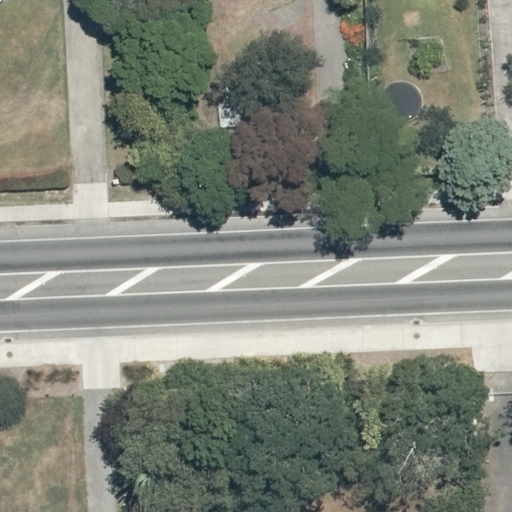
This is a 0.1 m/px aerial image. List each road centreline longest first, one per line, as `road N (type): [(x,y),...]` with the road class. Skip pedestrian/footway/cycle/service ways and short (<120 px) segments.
road 1 (primary): [(0,258),(511,228)]
road 2 (primary): [(511,292),(0,313)]
